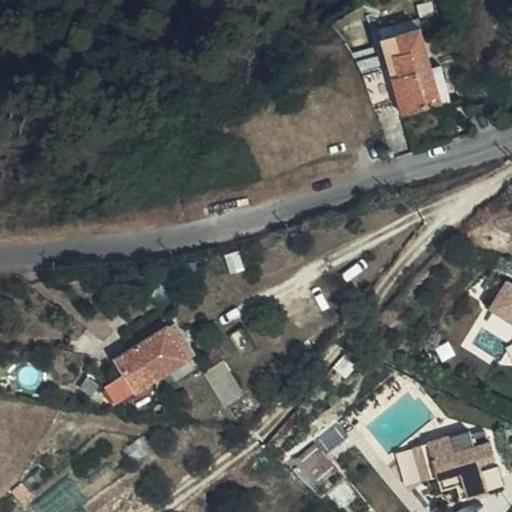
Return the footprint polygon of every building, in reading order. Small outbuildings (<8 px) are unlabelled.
[(379,33),(381,39),(420,28),(418,21),(379,33)] [(422,110),(442,104),(431,68),(420,28),(381,39),(403,115),(422,110)] [(431,68),(442,104),(451,101),(440,65),(431,68)] [(380,72),(365,76),(374,106),(389,101),(380,72)] [(511,286),(506,283),(490,309),(511,323),(511,286)] [(121,375),(118,377),(98,389),(110,407),(130,395),(186,360),(192,356),(174,327),(167,331),(114,363),(121,375)] [(248,395),(227,359),(207,370),(228,406),(248,395)] [(467,432),(425,444),(435,478),(439,492),(454,487),(459,500),(485,492),(477,464),(493,459),(488,443),(472,448),(467,432)] [(422,481),(435,478),(425,444),(411,449),(422,481)]
